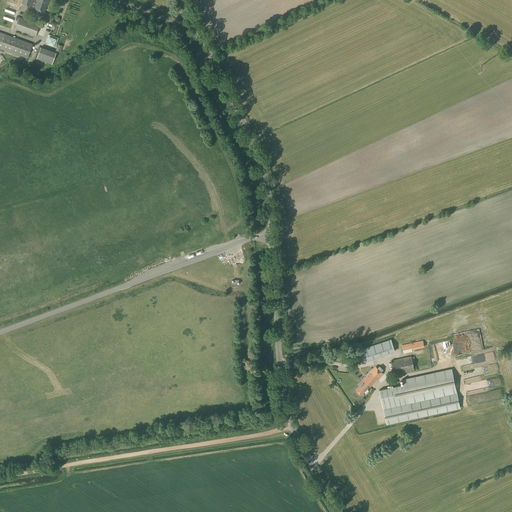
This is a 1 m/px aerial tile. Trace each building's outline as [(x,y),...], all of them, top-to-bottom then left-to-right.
[(47,3),(48,0),(22,0),(21,4),(44,12),(47,3)] [(35,36),(39,25),(19,17),(14,29),(35,36)] [(0,48),(27,59),(32,44),(0,32),(0,48)] [(52,64),(56,53),(41,47),(37,59),(52,64)] [(357,363),(364,361),(365,361),(395,351),(391,339),(360,350),(361,352),(354,355),(357,363)] [(424,347),(423,341),(402,345),(404,353),(412,351),(412,349),(424,347)] [(433,348),(443,362),(455,353),(452,348),(450,349),(447,345),(444,347),(441,343),(433,348)] [(395,375),(414,371),(411,357),(392,361),(395,375)] [(383,369),(379,366),(377,368),(376,366),(363,380),(364,381),(355,390),(361,395),(369,386),(370,387),(383,373),(381,371),(383,369)] [(452,369),(402,380),(403,384),(379,390),(387,425),(460,408),(452,369)] [(469,370),(469,375),(470,375),(471,378),(478,377),(478,369),(469,370)]
